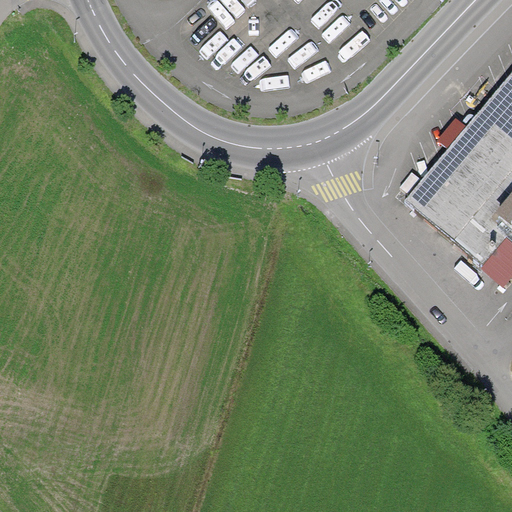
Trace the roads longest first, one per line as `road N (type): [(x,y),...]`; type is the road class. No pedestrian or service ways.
road 1 (residential): [(320,140),(357,217),(511,397)]
road 2 (secondary): [(88,0),(117,51),(171,109),(240,144),(320,140)]
road 3 (secondary): [(320,140),(358,119),(475,0)]
